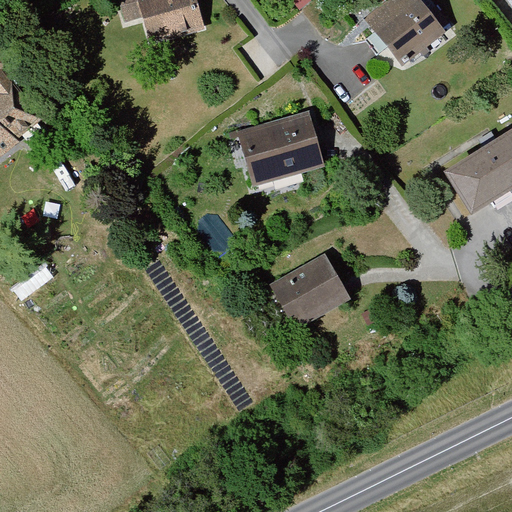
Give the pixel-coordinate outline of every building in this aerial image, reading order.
[(149,0),(119,0),(126,23),(145,17),(153,43),(200,29),(191,0),(150,0),(149,0)] [(442,41),(412,0),(400,0),(371,21),(405,68),(442,41)] [(511,0),(500,0),(511,15),(511,0)] [(0,158),(18,145),(15,141),(39,123),(2,74),(9,68),(0,55),(0,158)] [(306,120),(242,139),(255,185),(320,166),(306,120)] [(511,147),(449,186),(473,225),(511,200),(511,147)] [(322,266),(274,292),(295,330),(343,304),(322,266)]
